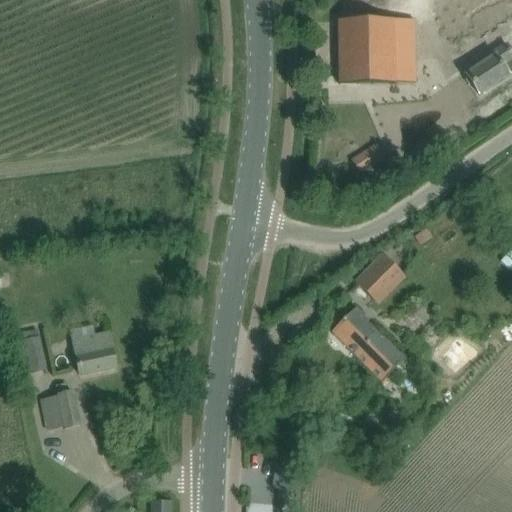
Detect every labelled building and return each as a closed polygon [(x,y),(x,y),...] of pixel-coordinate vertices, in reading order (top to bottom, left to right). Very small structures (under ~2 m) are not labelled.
[(458,16),(435,31),(450,54),(471,40),(478,50),(511,28),(511,12),(503,0),(489,0),(460,19),(458,16)] [(413,20),(337,22),(338,86),(414,84),(413,20)] [(480,66),(465,76),(478,97),(511,74),(511,57),(504,45),(478,62),(480,66)] [(382,159),(374,147),(349,163),(357,175),(382,159)] [(403,279),(381,257),(355,283),(377,305),(403,279)] [(30,279),(29,269),(6,271),(7,281),(30,279)] [(354,310),(330,334),(380,383),(402,361),(365,324),(367,322),(354,310)] [(107,334),(72,342),(79,377),(115,369),(107,334)] [(38,339),(23,342),(30,375),(44,372),(38,339)] [(111,373),(75,381),(77,392),(113,384),(111,373)] [(47,432),(63,428),(63,430),(79,427),(72,393),(66,395),(64,385),(55,387),(57,397),(56,397),(57,399),(41,402),(47,432)] [(275,466),(272,490),(290,492),(293,468),(275,466)] [(169,511),(170,503),(150,503),(149,511),(169,511)]
